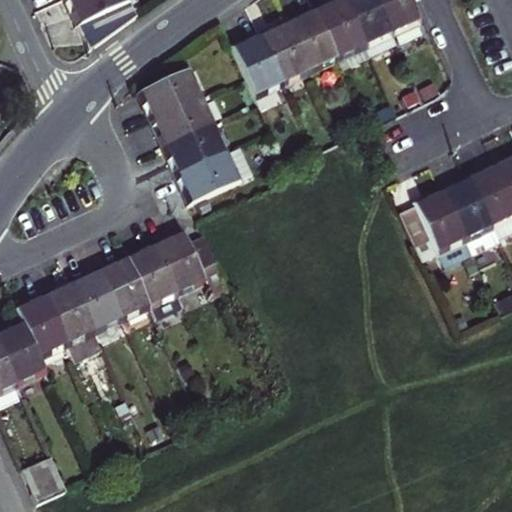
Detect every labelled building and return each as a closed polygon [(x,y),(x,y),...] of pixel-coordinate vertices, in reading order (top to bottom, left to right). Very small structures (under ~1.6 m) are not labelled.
[(135,21),(125,0),(68,0),(71,6),(67,8),(69,13),(72,18),(76,16),(81,27),(77,29),(88,54),(135,21)] [(342,75),(369,62),(340,0),(335,0),(326,5),(312,11),(336,62),(342,75)] [(396,49),(390,36),(373,0),(340,0),(369,62),(396,49)] [(373,0),(390,36),(419,23),(408,0),(373,0)] [(308,75),(336,62),(312,11),(299,17),(285,24),(308,75)] [(281,87),(308,75),(285,24),(272,30),(258,37),(281,87)] [(254,101),(281,87),(258,37),(244,43),(230,50),(245,82),(254,101)] [(200,102),(186,75),(136,99),(142,112),(149,126),(200,102)] [(162,153),(212,130),(200,102),(149,126),(155,139),(162,153)] [(174,180),(225,156),(212,130),(162,153),(168,166),(174,180)] [(225,156),(174,180),(181,194),(188,208),(195,205),(199,214),(213,208),(209,199),(252,179),(240,151),(226,158),(225,156)] [(511,159),(508,161),(495,168),(511,204),(511,159)] [(481,174),(467,181),(491,231),(497,244),(511,236),(511,204),(495,168),(481,174)] [(470,256),(472,260),(499,247),(497,244),(491,231),(467,181),(454,187),(440,194),(464,244),(470,256)] [(445,272),(472,260),(470,256),(464,244),(440,194),(428,199),(412,207),(416,213),(400,221),(415,253),(431,246),(445,272)] [(166,240),(152,246),(176,297),(204,284),(211,300),(225,293),(201,241),(187,247),(180,233),(166,240)] [(176,297),(152,246),(138,253),(124,260),(147,310),(176,297)] [(110,266),(96,273),(120,323),(147,310),(124,260),(110,266)] [(473,263),(467,266),(473,278),(479,276),(473,263)] [(70,285),(92,335),(120,323),(96,273),(83,279),(70,285)] [(56,291),(42,298),(65,348),(74,367),(101,353),(92,335),(70,285),(56,291)] [(14,311),(20,323),(37,361),(65,348),(42,298),(28,304),(14,311)] [(511,298),(494,307),(501,321),(511,316),(511,298)] [(454,322),(460,335),(469,331),(463,318),(454,322)] [(6,330),(0,332),(0,353),(15,387),(43,374),(37,361),(20,323),(6,330)] [(0,394),(15,387),(0,353),(0,394)] [(188,364),(177,369),(185,385),(196,380),(188,364)] [(164,384),(155,388),(163,404),(171,400),(164,384)] [(50,464),(21,477),(34,507),(64,494),(50,464)]
